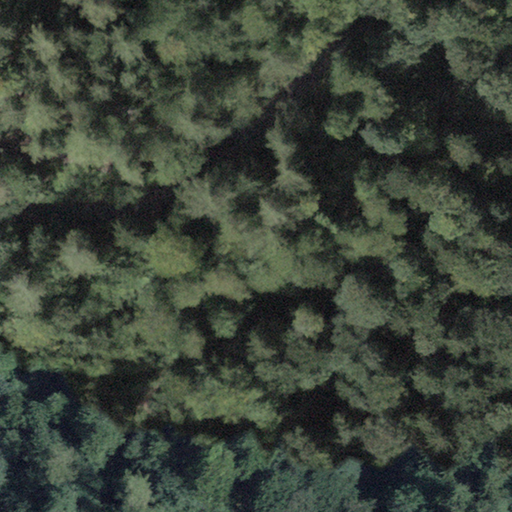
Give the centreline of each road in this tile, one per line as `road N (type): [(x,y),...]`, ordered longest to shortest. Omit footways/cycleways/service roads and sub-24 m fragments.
road 1 (track): [(0,364),(93,376),(157,373),(208,352),(300,287),(430,229),(511,208)]
road 2 (unclassified): [(400,0),(347,36),(255,129),(147,204),(0,214)]
road 3 (track): [(237,511),(278,422),(511,212)]
